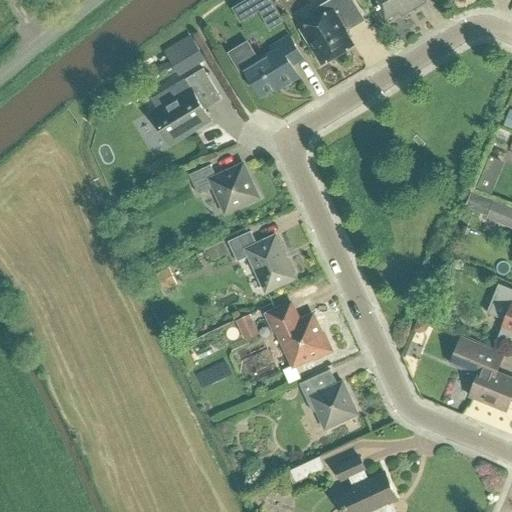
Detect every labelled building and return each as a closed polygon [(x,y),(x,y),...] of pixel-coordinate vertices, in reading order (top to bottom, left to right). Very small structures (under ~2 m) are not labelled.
[(365,21),(352,0),(330,0),(317,8),(322,16),(301,30),(322,63),(354,44),(346,32),(365,21)] [(373,0),(385,19),(407,6),(410,10),(424,1),(423,0),(373,0)] [(190,34),(164,50),(179,76),(206,60),(190,34)] [(245,41),(227,53),(238,71),(242,69),(260,99),(274,91),(276,93),(300,78),(294,67),(305,60),(303,58),(290,35),(269,47),(272,51),(257,60),(245,41)] [(222,98),(203,68),(186,78),(193,90),(152,114),(169,142),(196,127),(199,128),(211,120),(205,109),(222,98)] [(511,108),(510,108),(503,125),(511,128),(511,108)] [(226,212),(259,197),(244,164),(217,176),(211,164),(189,174),(198,194),(214,187),(226,212)] [(487,219),(511,228),(511,208),(494,201),(487,219)] [(266,291),(296,278),(276,235),(257,244),(251,230),(228,241),(238,261),(249,255),(266,291)] [(187,279),(199,271),(190,258),(179,266),(187,279)] [(164,290),(177,284),(170,267),(156,273),(164,290)] [(511,288),(499,283),(487,312),(506,320),(499,336),(511,341),(511,288)] [(314,359),(332,351),(324,333),(322,334),(313,315),(297,322),(294,316),(296,315),(290,302),(265,313),(274,334),(278,331),(294,365),(313,356),(314,359)] [(259,333),(250,314),(236,320),(245,339),(259,333)] [(427,330),(430,323),(418,318),(413,330),(420,333),(427,330)] [(511,397),(511,377),(498,372),(505,354),(461,336),(449,365),(477,377),(469,396),(507,411),(511,397)] [(289,383),(300,378),(294,365),(283,370),(289,383)] [(358,414),(343,381),(337,384),(330,369),(300,383),(313,412),(317,410),(325,428),(358,414)] [(288,471),(293,483),(326,468),(320,456),(288,471)] [(366,469),(360,456),(336,466),(342,479),(351,475),(355,486),(337,494),(345,511),(368,511),(388,503),(397,499),(385,472),(368,480),(363,470),(366,469)] [(392,511),(388,503),(368,511),(392,511)]
